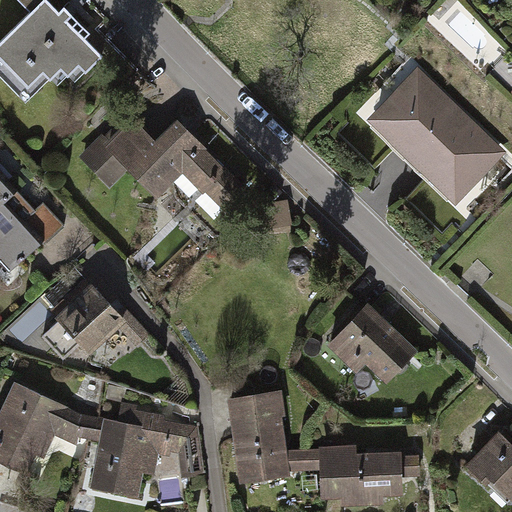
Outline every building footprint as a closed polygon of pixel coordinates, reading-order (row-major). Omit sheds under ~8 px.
[(13,0),(29,16),(0,43),(0,71),(27,99),(49,78),(66,96),(102,62),(44,2),(46,0),(13,0)] [(508,150),(419,65),(369,117),(458,202),(508,150)] [(151,142),(133,123),(89,165),(113,190),(129,174),(148,194),(175,170),(197,145),(173,121),(151,142)] [(246,189),(197,145),(175,170),(224,213),(246,189)] [(58,235),(0,177),(0,276),(9,285),(58,235)] [(92,282),(50,324),(84,358),(116,327),(139,349),(149,339),(92,282)] [(390,384),(417,352),(361,305),(326,347),(357,373),(365,363),(390,384)] [(90,412),(17,380),(0,418),(0,470),(27,482),(44,443),(71,455),(90,412)] [(279,393),(230,399),(241,487),(289,481),(288,473),(319,473),(318,452),(285,454),(279,393)] [(197,428),(104,405),(83,493),(142,508),(155,454),(189,462),(197,428)] [(511,455),(493,438),(463,470),(509,511),(511,507),(511,455)] [(358,443),(318,445),(318,452),(319,473),(320,500),(340,499),(341,509),(402,506),(401,480),(419,479),(418,461),(401,462),(400,452),(359,454),(358,443)]
